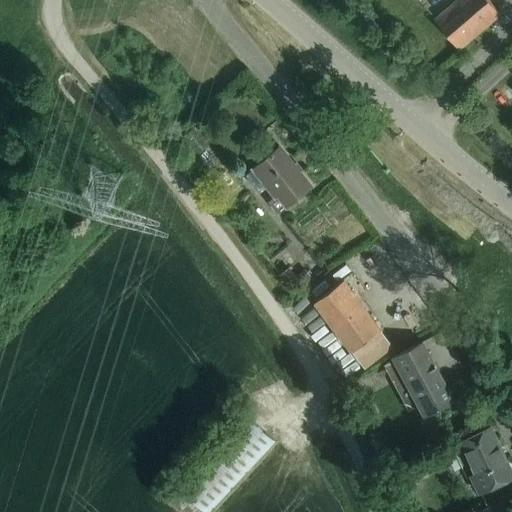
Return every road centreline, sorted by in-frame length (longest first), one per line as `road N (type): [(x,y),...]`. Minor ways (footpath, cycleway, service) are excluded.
road 1 (unclassified): [(381,511),(332,404),(268,304),(62,47),(51,16),(55,0)]
road 2 (residential): [(511,427),(398,234),(197,0)]
road 3 (tertiary): [(511,206),(262,0)]
